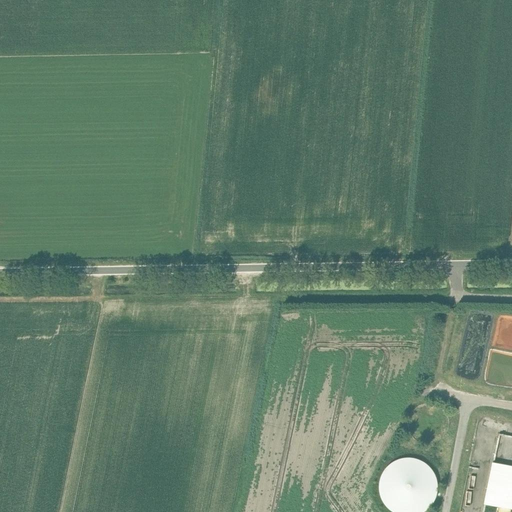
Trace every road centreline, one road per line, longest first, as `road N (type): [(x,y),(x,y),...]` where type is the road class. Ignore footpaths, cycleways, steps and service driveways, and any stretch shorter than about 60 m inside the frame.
road 1 (unclassified): [(511,263),(0,272)]
road 2 (track): [(439,391),(455,265)]
